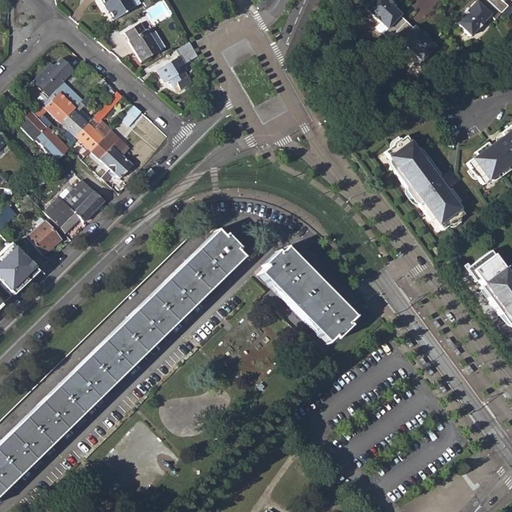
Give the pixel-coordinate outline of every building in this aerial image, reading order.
[(99,0),(112,20),(140,3),(137,0),(99,0)] [(382,33),(384,31),(392,39),(396,35),(408,23),(401,16),(403,15),(401,13),(394,6),(395,5),(389,0),(376,0),(368,9),(381,21),(376,27),(382,33)] [(472,36),(490,18),(495,22),(502,16),(484,0),(480,0),(477,3),(476,2),(470,9),(469,8),(463,14),(464,15),(457,23),(456,24),(470,38),(471,37),(472,36)] [(504,4),(507,0),(484,0),(502,16),(508,9),(504,4)] [(154,32),(149,36),(145,30),(144,31),(139,23),(123,33),(128,41),(127,41),(140,62),(158,51),(164,47),(154,32)] [(402,42),(423,62),(437,48),(430,41),(432,39),(425,33),(424,35),(415,27),(414,28),(408,23),(396,35),(392,39),(399,45),(402,42)] [(179,56),(184,64),(188,62),(183,54),(179,56)] [(180,67),(184,64),(179,56),(155,70),(163,83),(167,80),(171,86),(174,83),(178,90),(190,83),(180,67)] [(62,82),(73,71),(60,59),(53,66),(50,69),(47,67),(32,83),(47,98),(62,82)] [(76,106),(63,94),(68,88),(62,82),(47,98),(40,106),(45,111),(59,124),(76,106)] [(63,94),(76,106),(78,104),(82,100),(68,88),(63,94)] [(106,94),(110,98),(116,91),(112,88),(106,94)] [(90,152),(107,133),(109,131),(99,122),(121,96),(116,91),(110,98),(90,119),(73,137),(90,152)] [(80,110),(82,108),(78,104),(76,106),(59,124),(67,131),(73,137),(90,119),(80,110)] [(45,111),(40,106),(32,114),(37,119),(41,115),(45,111)] [(127,127),(140,113),(132,106),(119,120),(127,127)] [(37,119),(32,114),(29,112),(16,125),(32,141),(33,140),(55,162),(67,150),(46,128),(50,124),(41,115),(37,119)] [(511,124),(496,136),(498,140),(462,167),(478,188),(490,179),(492,183),(511,167),(511,124)] [(64,137),(68,142),(73,137),(67,131),(62,136),(64,137)] [(121,156),(127,149),(109,131),(107,133),(90,152),(108,169),(121,156)] [(440,231),(462,215),(435,178),(438,176),(424,157),(421,160),(404,137),(382,153),(395,170),(392,172),(428,222),(431,219),(440,231)] [(119,179),(131,166),(121,156),(108,169),(119,179)] [(129,178),(138,169),(134,165),(125,174),(129,178)] [(105,182),(109,176),(105,173),(100,178),(105,182)] [(103,201),(90,189),(81,181),(72,190),(68,194),(65,190),(43,212),(64,234),(78,219),(82,223),(103,201)] [(15,196),(24,205),(30,199),(21,189),(16,194),(15,196)] [(9,208),(11,205),(9,203),(0,211),(0,228),(15,214),(9,208)] [(193,210),(0,398),(0,420),(204,221),(193,210)] [(45,220),(43,222),(40,217),(33,223),(37,227),(25,237),(41,256),(59,240),(52,232),(54,230),(45,220)] [(0,492),(240,258),(235,252),(237,249),(223,236),(221,238),(215,232),(0,441),(0,492)] [(9,244),(0,252),(0,283),(12,296),(36,272),(9,244)] [(263,268),(257,274),(326,344),(332,338),(334,341),(348,327),(346,325),(352,319),(283,248),(277,254),(275,252),(261,265),(263,268)] [(511,283),(488,252),(467,267),(481,286),(478,288),(498,316),(501,313),(511,327),(511,283)]
